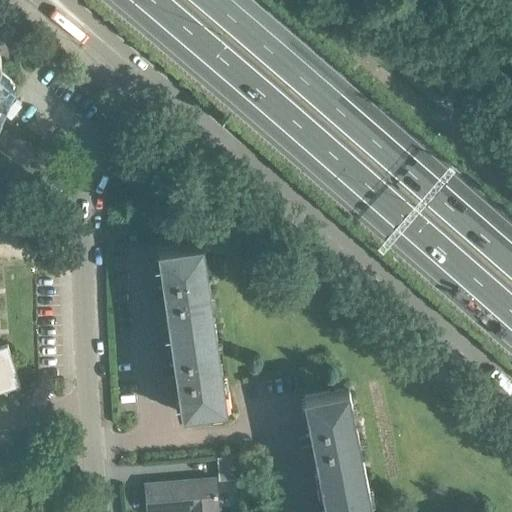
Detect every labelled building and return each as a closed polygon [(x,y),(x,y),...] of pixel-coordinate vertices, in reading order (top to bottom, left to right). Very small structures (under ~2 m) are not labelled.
[(181,411),(226,405),(204,240),(158,246),(164,285),(159,285),(159,287),(154,287),(155,296),(160,295),(160,296),(165,296),(174,363),(169,363),(169,364),(164,365),(166,374),(170,373),(170,374),(176,373),(181,411)] [(0,385),(12,382),(16,381),(21,379),(9,341),(0,343),(0,385)] [(373,511),(348,386),(304,394),(312,433),(306,434),(306,435),(302,436),(303,445),(308,444),(308,445),(314,444),(327,510),(321,511),(373,511)] [(234,492),(249,491),(239,454),(217,456),(218,479),(233,478),(234,492)] [(215,511),(215,508),(218,507),(216,475),(144,481),(146,511),(172,511),(192,510),(192,511),(215,511)]
